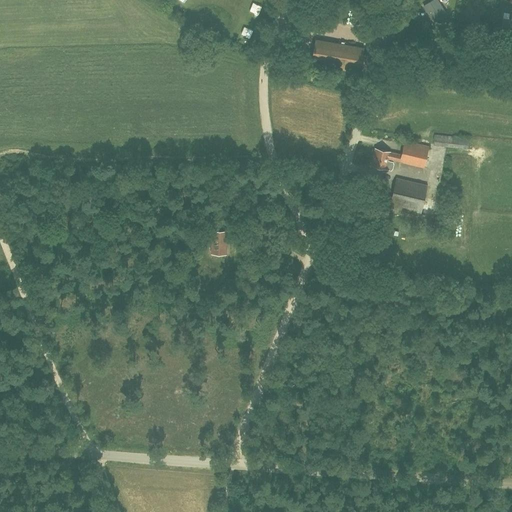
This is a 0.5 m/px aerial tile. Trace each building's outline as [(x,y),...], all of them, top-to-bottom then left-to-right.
[(445,13),(436,0),(430,0),(425,4),(435,20),(445,13)] [(245,21),(240,31),(251,36),(255,26),(245,21)] [(368,68),(371,56),(363,55),(363,54),(314,46),(310,64),(359,73),(360,67),(368,68)] [(433,135),(432,145),(467,149),(468,139),(433,135)] [(423,167),(428,147),(404,142),(401,155),(389,153),(389,152),(375,149),(371,166),(391,170),(391,169),(392,169),(393,164),(392,164),(393,161),(388,159),(388,158),(400,161),(399,162),(423,167)] [(419,219),(427,186),(396,178),(388,211),(419,219)] [(353,217),(362,216),(361,196),(351,197),(353,217)] [(212,232),(212,249),(226,250),(226,232),(212,232)] [(375,266),(381,266),(378,247),(353,250),(356,273),(376,270),(375,266)]
